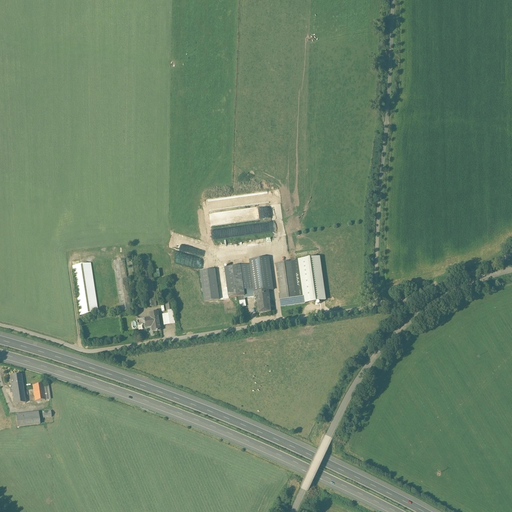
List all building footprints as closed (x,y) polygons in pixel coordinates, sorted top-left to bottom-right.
[(203,256),(207,244),(173,234),(169,246),(203,256)] [(243,244),(224,248),(225,256),(245,252),(243,244)] [(249,261),(249,265),(253,288),(253,292),(256,292),(269,290),(273,289),(268,258),(249,261)] [(299,261),(276,265),(281,299),(304,296),(299,261)] [(80,315),(98,312),(91,263),(73,265),(80,315)] [(240,266),(243,290),(253,288),(249,265),(240,266)] [(243,290),(240,266),(225,269),(229,297),(244,295),(243,290)] [(219,300),(214,270),(200,272),(204,302),(219,300)] [(269,290),(256,292),(259,313),(272,311),(269,290)] [(304,296),(281,299),(282,305),(305,302),(304,296)] [(163,325),(174,324),(172,303),(166,304),(167,313),(162,314),(163,325)] [(162,331),(158,312),(150,314),(151,317),(147,318),(148,326),(153,325),(154,332),(162,331)] [(21,375),(10,376),(14,405),(25,403),(21,375)] [(43,384),(33,386),(35,402),(45,401),(43,384)] [(38,413),(29,414),(31,425),(40,424),(38,413)] [(29,414),(16,415),(17,427),(31,425),(29,414)]
